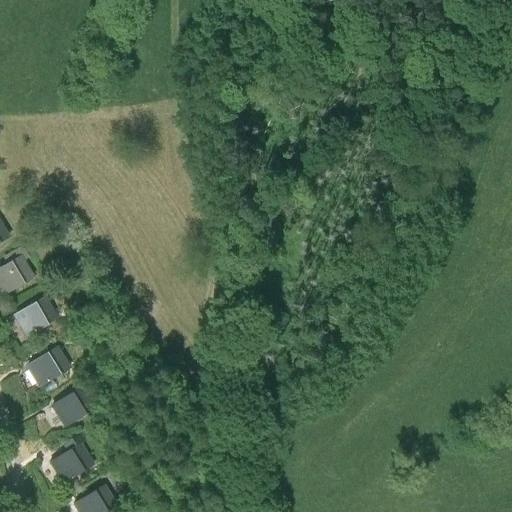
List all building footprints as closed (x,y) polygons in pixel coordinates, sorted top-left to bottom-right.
[(0,247),(17,237),(3,215),(0,216),(0,247)] [(41,277),(28,256),(0,273),(0,282),(9,297),(41,277)] [(66,320),(52,297),(19,317),(33,340),(66,320)] [(79,369),(65,347),(33,368),(46,389),(79,369)] [(104,409),(91,388),(58,407),(71,430),(104,409)] [(103,468),(90,446),(58,466),(71,488),(103,468)] [(120,511),(127,508),(113,487),(81,508),(84,511),(120,511)]
